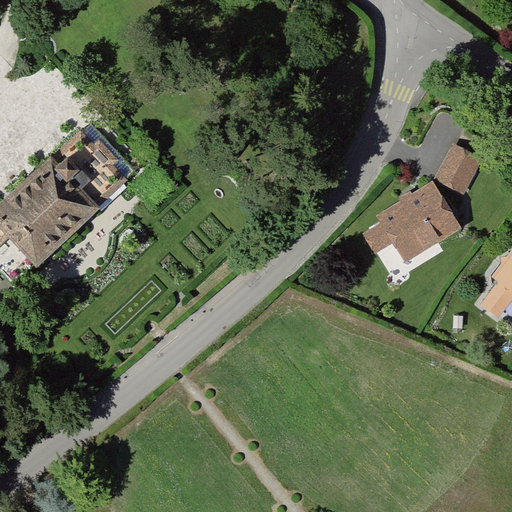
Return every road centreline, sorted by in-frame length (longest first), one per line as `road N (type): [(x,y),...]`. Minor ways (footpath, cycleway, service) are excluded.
road 1 (residential): [(0,502),(321,227),(367,160),(394,93),(395,0)]
road 2 (residential): [(395,0),(511,77)]
